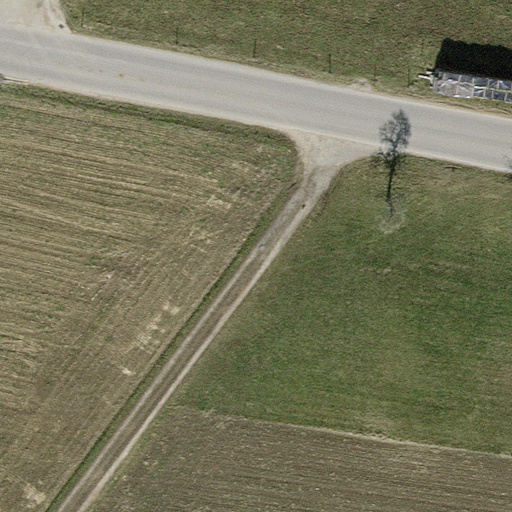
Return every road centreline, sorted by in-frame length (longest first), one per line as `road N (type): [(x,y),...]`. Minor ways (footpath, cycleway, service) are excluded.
road 1 (unclassified): [(511,144),(0,52)]
road 2 (track): [(363,117),(68,511)]
